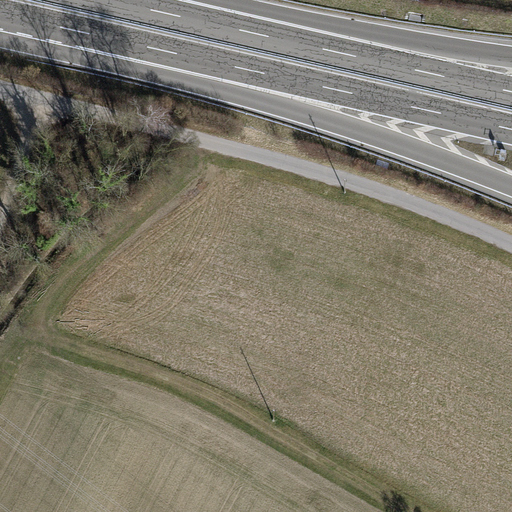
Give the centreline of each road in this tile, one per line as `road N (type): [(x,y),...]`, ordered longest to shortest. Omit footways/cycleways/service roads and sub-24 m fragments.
road 1 (unclassified): [(0,89),(319,172),(511,244)]
road 2 (trunk): [(106,38),(511,186)]
road 3 (trunk): [(106,38),(511,129)]
road 4 (track): [(41,336),(196,390),(406,511)]
road 5 (trunk): [(511,92),(196,21)]
road 6 (trunk): [(511,56),(196,21)]
road 7 (track): [(41,100),(0,221)]
